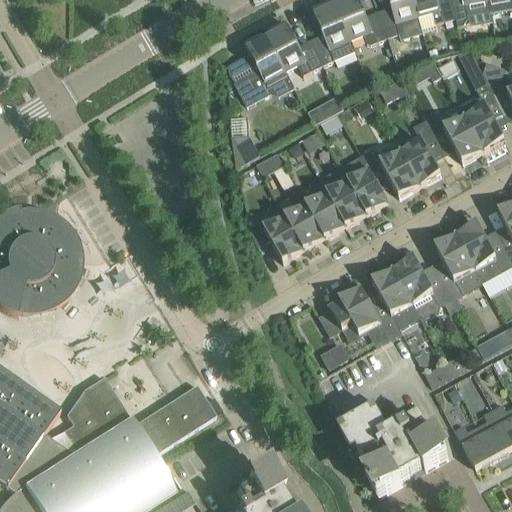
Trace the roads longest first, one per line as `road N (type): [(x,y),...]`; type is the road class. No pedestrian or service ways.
road 1 (residential): [(205,351),(511,180)]
road 2 (residential): [(205,351),(55,101)]
road 3 (unclassified): [(55,101),(228,0)]
road 4 (residential): [(198,488),(267,448),(205,351)]
